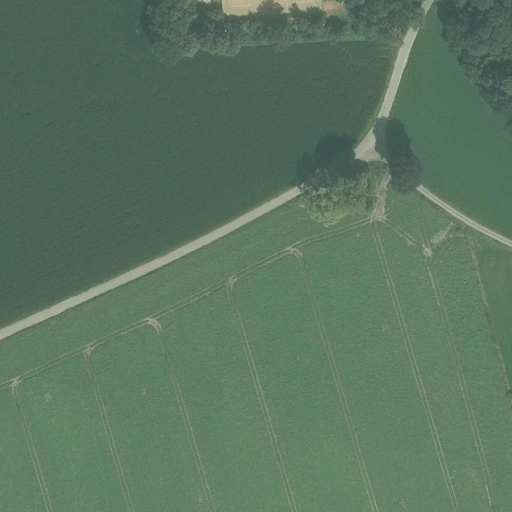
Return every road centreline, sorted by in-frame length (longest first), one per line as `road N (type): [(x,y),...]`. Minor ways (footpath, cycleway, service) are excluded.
road 1 (unclassified): [(0,335),(185,250),(352,157),(370,141),(428,0)]
road 2 (track): [(370,141),(451,211),(511,244)]
